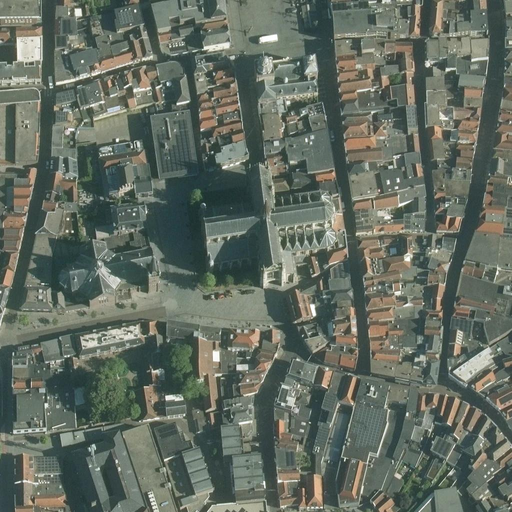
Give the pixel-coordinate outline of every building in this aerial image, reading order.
[(40,0),(0,0),(1,27),(41,26),(40,0)] [(56,0),(56,12),(73,10),(73,0),(56,0)] [(126,0),(123,1),(126,12),(139,9),(137,0),(126,0)] [(147,0),(149,7),(150,11),(151,12),(186,6),(185,0),(147,0)] [(226,24),(221,0),(219,0),(186,6),(191,31),(226,24)] [(329,4),(330,11),(376,7),(374,0),(367,0),(351,2),(329,4)] [(330,11),(331,18),(365,17),(365,16),(386,15),(387,24),(397,25),(397,22),(395,21),(395,14),(404,12),(421,12),(422,0),(389,0),(389,4),(376,7),(330,11)] [(465,5),(466,13),(466,11),(473,11),(473,15),(485,15),(485,3),(481,3),(463,4),(458,5),(465,5)] [(511,3),(503,6),(505,22),(505,23),(511,22),(511,3)] [(154,24),(157,37),(191,31),(186,6),(151,12),(154,24)] [(114,26),(117,36),(117,37),(120,36),(144,30),(140,13),(144,12),(150,11),(149,7),(143,9),(139,10),(139,9),(126,12),(114,15),(117,25),(114,26)] [(431,7),(429,30),(430,30),(429,36),(431,36),(432,37),(440,38),(440,26),(445,26),(447,23),(457,23),(457,19),(458,19),(458,7),(431,7)] [(56,12),(55,25),(76,23),(75,18),(84,17),(83,9),(79,10),(73,10),(56,12)] [(466,15),(462,15),(465,15),(466,17),(473,17),(473,23),(470,23),(470,28),(468,28),(469,38),(487,36),(487,31),(486,31),(485,16),(485,15),(473,15),(473,11),(466,11),(466,13),(466,15)] [(397,41),(408,41),(411,22),(404,21),(404,12),(395,14),(395,21),(397,22),(397,25),(398,25),(397,41)] [(420,22),(421,12),(404,12),(404,21),(411,22),(420,22)] [(114,15),(98,18),(105,39),(116,71),(133,66),(125,42),(122,43),(120,36),(117,37),(117,36),(114,26),(117,25),(114,15)] [(334,43),(379,40),(380,25),(387,24),(386,15),(365,16),(365,17),(331,18),(334,43)] [(457,39),(469,38),(468,28),(470,28),(470,23),(473,23),(473,17),(466,17),(465,15),(462,15),(462,19),(458,19),(457,19),(457,23),(457,26),(457,39)] [(98,18),(88,21),(88,22),(91,36),(91,37),(93,44),(94,44),(98,62),(101,76),(112,72),(116,71),(105,39),(98,18)] [(55,25),(54,42),(69,41),(70,47),(82,44),(81,38),(91,36),(88,22),(76,24),(76,23),(55,25)] [(419,34),(420,22),(411,22),(408,41),(409,41),(409,40),(415,40),(417,38),(418,38),(418,34),(419,34)] [(448,39),(449,27),(457,26),(457,23),(447,23),(445,26),(440,26),(440,38),(448,38),(448,39)] [(227,33),(226,24),(191,31),(193,40),(227,33)] [(387,40),(397,41),(398,25),(397,25),(387,24),(380,25),(379,40),(387,40)] [(448,39),(457,39),(457,26),(449,27),(448,39)] [(147,42),(144,30),(120,36),(122,43),(125,42),(133,40),(141,63),(152,60),(147,42)] [(157,37),(159,46),(193,40),(191,31),(157,37)] [(41,32),(12,33),(13,47),(16,47),(16,45),(41,44),(41,32)] [(0,46),(9,47),(13,47),(12,33),(0,33),(0,46)] [(159,46),(160,51),(161,53),(162,54),(163,56),(164,57),(166,58),(167,59),(169,59),(171,59),(172,59),(203,53),(223,50),(230,49),(227,33),(193,40),(159,46)] [(90,79),(101,76),(98,62),(94,44),(93,44),(91,37),(91,36),(81,38),(82,44),(90,79)] [(133,66),(141,63),(133,40),(125,42),(133,66)] [(54,42),(54,56),(65,56),(65,57),(67,57),(67,56),(69,55),(67,47),(70,47),(69,41),(54,42)] [(485,43),(469,44),(470,60),(466,61),(466,67),(471,66),(485,64),(488,64),(488,45),(487,45),(485,44),(485,43)] [(9,66),(9,69),(16,69),(16,68),(41,67),(41,44),(16,45),(16,47),(16,66),(9,66)] [(75,83),(90,79),(82,44),(70,47),(67,47),(69,55),(72,70),(75,83)] [(469,44),(460,45),(460,55),(456,55),(456,82),(464,81),(464,78),(466,78),(466,67),(466,61),(470,60),(469,44)] [(334,47),(335,64),(362,61),(362,58),(374,58),(373,46),(361,46),(361,45),(334,47)] [(424,70),(424,71),(442,70),(442,65),(446,65),(446,59),(438,59),(439,45),(427,45),(424,48),(423,49),(424,66),(424,70)] [(424,72),(424,73),(444,72),(444,85),(454,85),(457,85),(456,82),(456,55),(460,55),(460,45),(446,45),(446,59),(446,65),(442,65),(442,70),(424,71),(424,72)] [(383,46),(373,46),(374,58),(384,59),(383,46)] [(393,47),(383,46),(384,59),(386,59),(386,64),(390,65),(397,64),(397,59),(394,59),(393,47)] [(411,47),(393,47),(394,59),(397,59),(397,64),(399,78),(413,76),(412,65),(413,64),(413,62),(412,61),(411,47)] [(54,56),(55,71),(72,70),(69,55),(67,56),(67,57),(65,57),(65,56),(54,56)] [(224,57),(207,60),(190,63),(193,81),(213,77),(213,76),(233,73),(227,73),(224,57)] [(336,76),(336,77),(383,73),(383,71),(385,71),(385,77),(384,77),(385,81),(388,81),(388,80),(399,78),(397,64),(390,65),(386,64),(386,59),(384,59),(374,58),(362,58),(362,61),(335,64),(335,65),(337,76),(336,76)] [(485,80),(488,64),(485,64),(471,66),(466,67),(466,78),(464,78),(464,81),(485,80)] [(503,93),(503,94),(511,94),(511,64),(504,65),(504,82),(503,93)] [(258,106),(288,102),(317,98),(314,83),(316,83),(314,66),(307,66),(301,67),(284,69),(271,71),(271,72),(254,74),(258,106)] [(0,86),(10,86),(19,85),(19,86),(19,85),(28,85),(41,84),(41,67),(16,68),(16,69),(9,69),(0,69),(0,86)] [(174,102),(173,95),(171,83),(185,80),(184,77),(184,75),(183,72),(181,70),(179,68),(178,68),(177,67),(175,67),(174,67),(172,67),(170,67),(155,70),(160,89),(151,91),(154,104),(153,104),(153,106),(174,102)] [(55,75),(55,87),(75,83),(72,70),(55,71),(55,75)] [(155,70),(145,72),(150,92),(151,91),(160,89),(155,70)] [(337,87),(385,81),(384,77),(385,77),(385,71),(383,71),(383,73),(336,77),(337,87)] [(145,72),(131,76),(133,85),(130,86),(135,110),(141,109),(153,106),(153,104),(154,104),(151,91),(150,92),(145,72)] [(424,73),(425,84),(444,85),(444,72),(424,73)] [(193,81),(196,97),(208,95),(208,91),(235,86),(234,77),(233,73),(213,76),(213,77),(193,81)] [(131,76),(119,79),(127,112),(130,112),(135,110),(130,86),(133,85),(131,76)] [(399,78),(399,86),(413,84),(413,76),(399,78)] [(111,117),(112,117),(127,112),(119,79),(115,80),(112,81),(116,101),(118,110),(110,113),(111,117)] [(187,93),(185,80),(171,83),(173,95),(187,93)] [(483,95),(485,80),(464,81),(456,82),(457,85),(454,85),(453,94),(483,95)] [(112,81),(99,85),(102,101),(101,101),(105,115),(108,114),(109,118),(111,117),(110,113),(118,110),(116,101),(112,81)] [(337,87),(339,98),(379,92),(379,93),(389,92),(388,81),(385,81),(337,87)] [(425,84),(425,97),(445,97),(444,85),(425,84)] [(99,85),(93,87),(100,120),(109,118),(108,114),(105,115),(101,101),(102,101),(99,85)] [(452,102),(453,94),(454,85),(444,85),(445,97),(445,102),(451,102),(452,102)] [(196,97),(197,106),(237,98),(235,86),(208,91),(208,95),(196,97)] [(93,87),(83,91),(93,122),(94,122),(100,120),(93,87)] [(379,92),(339,98),(341,119),(389,114),(407,112),(415,112),(413,89),(400,90),(389,92),(379,93),(379,92)] [(83,91),(74,94),(77,106),(76,106),(78,112),(81,120),(80,120),(82,125),(77,131),(95,131),(94,122),(93,122),(83,91)] [(0,256),(18,257),(23,233),(2,233),(3,217),(0,217),(0,166),(37,167),(40,107),(39,96),(36,93),(0,96),(0,256)] [(175,108),(187,106),(189,105),(187,93),(173,95),(174,102),(175,107),(175,108)] [(52,130),(65,129),(65,131),(77,131),(82,125),(80,120),(81,120),(78,112),(76,106),(77,106),(74,94),(73,94),(61,97),(61,98),(55,99),(54,100),(54,102),(53,102),(53,103),(52,130)] [(453,102),(481,104),(483,95),(453,94),(452,102),(453,102)] [(511,94),(503,94),(502,107),(511,107),(511,94)] [(425,97),(426,110),(445,111),(444,102),(451,102),(445,102),(445,97),(425,97)] [(197,106),(198,113),(238,106),(237,98),(197,106)] [(453,102),(452,111),(481,112),(481,104),(453,102)] [(258,108),(259,122),(271,120),(271,121),(287,120),(286,118),(284,105),(258,108)] [(175,108),(175,107),(171,108),(174,118),(187,116),(187,106),(175,108)] [(198,113),(199,124),(239,116),(238,106),(198,113)] [(501,107),(499,116),(511,116),(511,107),(502,107),(501,107)] [(322,109),(286,118),(287,120),(288,129),(324,120),(322,109)] [(426,110),(427,130),(440,131),(440,125),(467,126),(467,123),(479,123),(481,112),(452,111),(445,111),(426,110)] [(378,130),(342,130),(343,130),(344,144),(390,142),(390,139),(417,138),(417,135),(409,135),(408,124),(407,112),(389,114),(389,121),(378,121),(378,130)] [(416,123),(415,112),(407,112),(408,124),(416,123)] [(341,119),(342,130),(378,130),(378,121),(389,121),(389,114),(341,119)] [(174,118),(150,121),(158,183),(189,178),(197,177),(189,116),(187,116),(174,118)] [(199,124),(200,136),(241,126),(239,116),(199,124)] [(511,116),(499,116),(495,137),(508,138),(507,146),(511,146),(511,116)] [(259,123),(261,134),(283,132),(282,124),(286,123),(289,137),(288,129),(287,120),(271,121),(271,120),(259,122),(259,123)] [(289,138),(297,136),(325,128),(324,120),(288,129),(289,138)] [(417,135),(416,123),(408,124),(409,135),(417,135)] [(477,135),(479,123),(467,123),(467,126),(440,125),(440,131),(477,135)] [(200,136),(200,144),(242,135),(241,126),(200,136)] [(297,136),(299,143),(327,136),(325,128),(297,136)] [(51,163),(51,164),(76,165),(75,153),(75,148),(75,142),(75,140),(76,136),(77,131),(65,131),(65,129),(52,130),(51,163)] [(427,133),(428,146),(442,144),(475,147),(477,135),(440,131),(427,130),(427,133)] [(76,136),(75,140),(75,142),(96,140),(95,131),(77,131),(76,136)] [(263,145),(263,146),(282,144),(281,136),(283,136),(283,132),(261,134),(263,145)] [(205,174),(216,171),(214,162),(221,160),(220,153),(244,147),(242,135),(200,144),(202,159),(205,174)] [(298,145),(296,145),(297,151),(329,146),(327,136),(299,143),(298,144),(298,145)] [(495,137),(493,152),(511,153),(511,146),(507,146),(508,138),(495,137)] [(390,142),(344,144),(344,153),(344,155),(344,156),(392,152),(392,160),(405,159),(407,159),(419,157),(418,147),(417,138),(390,139),(390,142)] [(98,152),(96,152),(99,169),(98,169),(99,176),(100,176),(104,199),(108,198),(108,199),(114,198),(117,197),(133,194),(134,199),(152,196),(148,168),(145,168),(140,143),(98,152)] [(264,157),(264,159),(285,156),(285,166),(286,174),(287,177),(306,174),(295,175),(294,171),(292,163),(292,162),(291,155),(298,154),(297,151),(296,145),(291,146),(291,144),(288,144),(282,145),(282,144),(263,146),(264,157)] [(428,146),(428,148),(442,147),(443,153),(474,156),(475,147),(442,144),(428,146)] [(330,155),(329,146),(297,151),(298,154),(291,155),(292,162),(330,155)] [(246,159),(244,147),(220,153),(221,160),(214,162),(216,171),(244,163),(246,159)] [(428,148),(430,164),(444,164),(443,153),(442,147),(428,148)] [(344,156),(346,169),(381,164),(382,165),(392,164),(393,175),(406,172),(420,169),(419,157),(407,159),(405,159),(392,160),(392,152),(344,156)] [(511,153),(493,152),(491,163),(511,165),(511,153)] [(472,165),(474,156),(443,153),(444,164),(459,164),(472,165)] [(332,165),(330,155),(292,162),(292,163),(294,171),(332,165)] [(264,159),(265,172),(275,170),(274,167),(285,166),(285,156),(264,159)] [(50,174),(49,179),(77,181),(77,180),(76,165),(51,164),(50,174)] [(381,164),(346,169),(348,182),(393,175),(392,164),(382,165),(381,164)] [(430,164),(431,176),(444,174),(447,174),(470,176),(472,165),(459,164),(444,164),(430,164)] [(306,174),(307,179),(333,174),(332,165),(294,171),(295,175),(306,174)] [(511,166),(491,165),(488,179),(511,180),(511,166)] [(265,178),(277,177),(277,175),(286,174),(285,166),(274,167),(275,170),(265,172),(265,178)] [(422,181),(420,169),(406,172),(408,184),(422,181)] [(424,190),(422,181),(408,184),(406,172),(393,175),(348,182),(350,195),(351,205),(424,192),(424,190)] [(25,175),(0,174),(0,217),(3,217),(3,215),(27,217),(36,173),(25,173),(25,175)] [(309,190),(319,189),(335,186),(333,174),(307,179),(306,174),(288,177),(290,190),(309,190)] [(431,176),(432,185),(444,185),(444,174),(431,176)] [(470,177),(470,176),(447,174),(444,174),(444,185),(470,186),(470,177)] [(48,184),(46,195),(61,197),(60,206),(77,208),(77,188),(77,182),(77,181),(49,179),(48,184)] [(511,189),(511,181),(488,179),(487,187),(511,189)] [(301,192),(288,193),(287,181),(268,183),(268,181),(265,181),(266,183),(250,186),(249,183),(247,183),(248,186),(245,186),(245,189),(248,188),(249,198),(247,198),(247,201),(250,201),(251,207),(248,207),(248,209),(242,211),(242,208),(240,209),(240,211),(232,212),(232,210),(230,210),(230,213),(223,214),(222,211),(220,212),(220,214),(213,215),(212,213),(210,213),(211,215),(205,216),(204,215),(203,214),(201,214),(200,215),(199,215),(200,217),(198,217),(198,219),(200,219),(201,224),(199,224),(199,226),(201,226),(202,234),(200,235),(200,237),(203,236),(203,241),(204,246),(205,251),(205,253),(203,253),(203,255),(205,255),(207,263),(204,263),(204,265),(207,265),(208,270),(205,271),(205,273),(208,272),(208,275),(209,274),(210,275),(211,275),(213,273),(213,271),(218,271),(219,273),(221,273),(220,270),(228,269),(229,271),(231,271),(231,269),(238,268),(239,270),(241,270),(240,267),(248,266),(249,268),(251,268),(250,266),(256,265),(256,267),(259,267),(260,273),(257,273),(258,276),(260,276),(262,285),(259,285),(259,288),(262,287),(263,290),(265,289),(264,287),(281,284),(281,287),(283,287),(283,284),(285,283),(292,282),(292,284),(294,284),(294,282),(297,281),(295,268),(308,267),(311,279),(312,279),(309,258),(317,257),(325,256),(325,258),(328,258),(328,256),(330,254),(331,256),(333,255),(331,253),(333,247),(335,247),(335,244),(333,244),(332,241),(335,241),(334,239),(333,239),(331,236),(330,231),(331,229),(333,229),(332,227),(331,227),(330,222),(332,222),(331,220),(331,219),(328,218),(328,213),(331,212),(331,209),(329,209),(328,204),(330,204),(330,201),(328,202),(325,200),(325,198),(323,197),(322,199),(320,199),(302,201),(301,192)] [(432,185),(433,195),(443,195),(444,185),(432,185)] [(468,196),(470,186),(444,185),(443,195),(468,196)] [(319,189),(320,198),(320,199),(322,199),(323,197),(325,198),(325,200),(328,202),(330,201),(338,200),(335,186),(319,189)] [(511,191),(487,189),(485,199),(511,202),(511,191)] [(425,201),(424,192),(351,205),(353,217),(384,212),(398,209),(404,207),(404,208),(405,208),(404,207),(425,201)] [(46,195),(44,205),(57,207),(60,206),(61,197),(46,195)] [(433,195),(434,205),(467,204),(468,196),(443,195),(433,195)] [(482,212),(511,213),(511,202),(485,199),(482,212)] [(341,220),(338,200),(330,201),(330,204),(328,204),(329,209),(331,209),(331,212),(328,213),(328,218),(331,219),(331,220),(341,220)] [(424,221),(425,201),(404,207),(405,208),(406,218),(408,217),(409,222),(424,221)] [(434,205),(435,217),(443,217),(443,213),(464,214),(467,204),(434,205)] [(44,205),(41,215),(54,216),(55,215),(76,215),(76,209),(77,209),(77,208),(60,206),(57,207),(44,205)] [(95,230),(94,230),(96,242),(110,240),(109,239),(113,238),(146,234),(145,220),(144,209),(120,212),(117,212),(103,214),(104,215),(105,214),(106,225),(111,224),(112,228),(107,228),(95,230)] [(384,212),(353,217),(355,236),(356,237),(363,236),(363,237),(402,234),(410,234),(409,222),(408,217),(406,218),(403,218),(403,224),(383,225),(382,212),(398,209),(384,212)] [(479,224),(474,238),(511,241),(511,213),(482,212),(479,224)] [(458,236),(464,214),(443,213),(443,217),(435,217),(436,235),(458,236)] [(27,217),(3,215),(3,217),(2,233),(23,233),(27,217)] [(35,238),(37,238),(56,239),(58,234),(60,234),(61,230),(63,215),(76,215),(55,215),(54,216),(41,215),(35,238)] [(344,237),(341,220),(331,220),(332,222),(330,222),(331,227),(332,227),(333,229),(331,229),(330,231),(331,236),(333,239),(334,239),(344,237)] [(424,234),(424,221),(409,222),(410,234),(424,234)] [(82,305),(88,303),(89,309),(89,310),(131,301),(130,294),(131,294),(131,293),(138,292),(138,293),(139,292),(147,290),(147,292),(147,294),(150,294),(149,293),(156,292),(157,292),(159,292),(158,290),(156,283),(157,283),(156,281),(155,275),(153,263),(152,263),(150,256),(151,256),(146,234),(121,237),(121,239),(117,239),(117,238),(113,238),(110,239),(113,256),(112,256),(106,257),(105,252),(106,252),(105,251),(78,255),(79,256),(54,261),(58,284),(57,284),(57,285),(58,285),(59,291),(58,291),(59,292),(60,292),(64,295),(63,297),(64,297),(65,296),(71,297),(72,298),(71,298),(71,300),(73,299),(76,298),(75,300),(75,303),(78,305),(81,305),(82,305)] [(347,264),(344,237),(334,239),(335,241),(332,241),(333,244),(335,244),(335,247),(333,247),(331,253),(333,255),(331,256),(330,254),(328,256),(328,258),(325,258),(325,256),(317,257),(319,276),(330,268),(347,264)] [(37,238),(34,251),(53,252),(56,239),(37,238)] [(474,238),(464,266),(474,268),(494,272),(494,270),(511,272),(511,241),(474,238)] [(383,241),(375,242),(377,253),(380,252),(380,250),(396,249),(395,247),(395,241),(383,241)] [(396,249),(380,250),(380,252),(382,265),(401,263),(400,246),(399,241),(397,241),(395,241),(395,247),(396,249)] [(411,241),(399,241),(400,246),(401,263),(410,262),(412,261),(411,241)] [(421,241),(411,241),(412,261),(410,262),(410,275),(423,273),(423,272),(424,262),(425,252),(422,252),(421,241)] [(432,241),(421,241),(422,252),(425,252),(424,262),(429,263),(430,257),(435,257),(435,253),(440,254),(442,243),(436,243),(436,242),(432,241)] [(356,244),(357,255),(369,253),(377,253),(375,242),(356,244)] [(442,243),(440,254),(440,255),(453,257),(456,245),(442,243)] [(52,314),(50,296),(49,293),(51,262),(53,252),(34,251),(31,263),(41,264),(42,259),(48,259),(48,273),(49,283),(49,292),(50,303),(52,314)] [(377,253),(369,253),(370,267),(382,265),(380,252),(377,253)] [(357,255),(359,268),(370,267),(369,253),(357,255)] [(449,268),(453,257),(440,255),(440,254),(435,253),(435,257),(430,257),(429,263),(449,268)] [(0,275),(13,277),(14,275),(18,257),(0,256),(0,275)] [(316,278),(319,276),(317,257),(309,258),(312,279),(316,278)] [(31,263),(29,273),(48,273),(48,259),(42,259),(41,264),(31,263)] [(359,268),(362,284),(410,278),(410,275),(410,262),(401,263),(382,265),(370,267),(359,268)] [(449,268),(429,263),(424,262),(423,272),(446,277),(449,268)] [(511,272),(494,270),(494,272),(474,268),(464,266),(461,279),(487,284),(496,286),(511,289),(511,272)] [(330,276),(324,279),(325,280),(325,283),(329,283),(329,286),(349,284),(347,268),(338,269),(330,275),(330,276)] [(445,280),(446,277),(423,272),(423,273),(410,275),(410,278),(418,278),(429,277),(430,278),(442,280),(445,280)] [(29,273),(27,282),(49,283),(48,273),(29,273)] [(0,290),(9,292),(10,292),(14,277),(13,277),(0,275),(0,290)] [(442,283),(442,280),(430,278),(429,277),(418,278),(418,284),(417,284),(417,286),(404,287),(404,288),(405,291),(411,291),(411,293),(444,289),(443,289),(442,283)] [(363,293),(384,290),(384,289),(397,287),(397,288),(404,288),(404,287),(417,286),(417,284),(418,284),(418,278),(410,278),(362,284),(364,293),(363,293)] [(299,300),(319,298),(350,295),(349,284),(329,286),(329,283),(325,283),(325,280),(324,279),(314,286),(297,294),(298,296),(299,300)] [(460,280),(454,312),(470,313),(475,314),(474,322),(482,324),(481,328),(484,332),(485,333),(486,337),(489,346),(511,332),(511,289),(496,286),(487,284),(461,279),(460,280)] [(27,282),(25,292),(39,292),(46,288),(47,292),(49,292),(49,283),(27,282)] [(365,300),(379,299),(379,301),(393,300),(393,299),(400,297),(399,292),(404,291),(405,291),(404,288),(397,288),(397,287),(384,289),(384,290),(363,293),(365,300)] [(25,292),(23,302),(50,303),(49,292),(47,292),(46,288),(39,292),(25,292)] [(441,302),(442,296),(442,290),(444,291),(444,289),(411,293),(412,301),(402,302),(402,303),(397,304),(397,306),(394,306),(393,300),(379,301),(379,299),(365,300),(366,315),(394,311),(394,313),(421,309),(421,305),(442,303),(442,302),(441,302)] [(0,316),(2,317),(5,309),(9,292),(0,290),(0,316)] [(50,296),(52,314),(65,314),(85,310),(84,305),(82,305),(81,305),(78,305),(75,303),(75,300),(76,298),(73,299),(71,300),(71,298),(72,298),(71,297),(65,296),(64,297),(63,297),(64,295),(50,296)] [(306,322),(319,318),(333,316),(332,309),(352,306),(350,295),(319,298),(320,302),(315,303),(316,307),(299,312),(300,318),(304,317),(306,322)] [(289,314),(299,312),(316,307),(315,303),(320,302),(319,298),(299,300),(298,296),(297,296),(285,299),(289,314)] [(21,312),(52,314),(50,303),(23,302),(21,312)] [(441,315),(442,303),(421,305),(421,309),(421,315),(441,315)] [(353,314),(352,306),(332,309),(333,316),(353,314)] [(366,315),(367,326),(419,323),(420,320),(421,320),(421,315),(421,309),(394,313),(394,311),(366,315)] [(289,314),(293,326),(306,322),(304,317),(300,318),(299,312),(289,314)] [(452,321),(452,322),(473,325),(474,324),(474,322),(475,314),(470,313),(454,312),(453,313),(452,321)] [(316,324),(315,324),(316,330),(354,324),(353,314),(333,316),(319,318),(320,324),(316,325),(316,324)] [(441,323),(441,315),(421,315),(421,320),(420,320),(419,323),(420,323),(441,323)] [(452,322),(450,335),(466,337),(465,342),(478,343),(480,345),(481,347),(481,349),(481,352),(489,346),(486,337),(482,334),(482,331),(484,332),(481,328),(482,324),(474,322),(474,324),(473,325),(452,322)] [(419,323),(367,326),(368,340),(377,339),(377,341),(410,341),(415,341),(440,343),(440,340),(421,339),(421,331),(420,323),(419,323)] [(440,332),(441,323),(420,323),(421,331),(440,332)] [(299,336),(304,346),(326,341),(347,339),(347,342),(355,341),(354,324),(316,330),(315,324),(296,330),(298,336),(299,336)] [(153,375),(163,374),(161,345),(161,341),(162,340),(161,335),(162,335),(162,326),(141,326),(141,327),(75,340),(79,361),(143,348),(143,358),(151,358),(153,375)] [(166,326),(165,342),(166,342),(167,345),(175,346),(175,348),(181,349),(181,347),(185,347),(186,345),(190,345),(191,388),(202,387),(205,409),(205,415),(218,413),(213,375),(219,375),(219,355),(220,333),(199,331),(166,326)] [(440,340),(440,332),(421,331),(421,339),(440,340)] [(229,334),(220,333),(219,375),(222,375),(235,376),(235,361),(235,353),(227,352),(229,334)] [(227,352),(235,353),(235,361),(249,363),(251,355),(251,352),(256,352),(257,345),(258,336),(250,336),(229,334),(227,352)] [(450,378),(466,389),(495,368),(511,361),(511,334),(485,351),(473,360),(450,378)] [(450,335),(448,348),(467,350),(467,356),(475,351),(477,354),(481,352),(481,349),(481,347),(480,345),(478,343),(465,342),(466,337),(450,335)] [(279,336),(258,336),(258,345),(279,348),(279,336)] [(304,346),(312,358),(323,348),(357,353),(355,341),(347,342),(347,339),(326,341),(304,346)] [(377,339),(368,340),(368,341),(370,355),(398,357),(399,355),(414,356),(438,357),(438,355),(419,354),(419,348),(415,347),(415,341),(410,341),(377,341),(377,339)] [(72,340),(60,343),(64,371),(69,371),(68,363),(75,361),(72,340)] [(438,355),(440,343),(415,341),(415,347),(419,348),(419,354),(438,355)] [(60,343),(51,345),(56,377),(65,375),(64,371),(60,343)] [(51,345),(42,347),(44,366),(48,366),(50,378),(56,377),(51,345)] [(257,345),(256,352),(258,351),(258,352),(277,357),(279,348),(258,345),(257,345)] [(42,347),(31,349),(33,367),(44,366),(42,347)] [(312,358),(314,359),(324,351),(330,352),(329,357),(357,362),(357,353),(323,348),(312,358)] [(448,348),(446,364),(460,360),(467,356),(467,350),(448,348)] [(12,353),(12,362),(28,360),(28,367),(33,367),(31,349),(12,353)] [(257,356),(255,364),(271,366),(277,357),(258,352),(258,351),(256,352),(251,352),(251,355),(257,356)] [(354,373),(357,362),(329,357),(330,352),(324,351),(314,359),(324,366),(354,373)] [(460,360),(446,364),(449,376),(472,358),(477,354),(475,351),(467,356),(460,360)] [(370,365),(383,367),(396,368),(408,369),(409,367),(414,368),(415,365),(416,362),(414,361),(414,356),(399,355),(398,357),(370,355),(370,365)] [(438,357),(414,356),(414,361),(416,362),(415,365),(419,365),(419,362),(429,363),(429,366),(438,367),(438,357)] [(146,376),(147,376),(153,375),(151,358),(143,358),(146,376)] [(12,362),(12,371),(16,370),(16,369),(18,369),(18,370),(21,370),(21,369),(25,369),(25,371),(27,370),(27,367),(28,367),(28,360),(12,362)] [(76,361),(75,361),(68,363),(69,371),(69,374),(70,382),(80,381),(76,361)] [(466,389),(485,403),(492,397),(511,385),(511,361),(495,368),(466,389)] [(435,386),(438,367),(429,366),(429,363),(419,362),(419,365),(415,365),(414,368),(411,377),(419,378),(420,375),(424,375),(422,387),(430,389),(435,386)] [(254,369),(235,369),(235,376),(266,376),(271,366),(255,364),(254,369)] [(285,382),(283,390),(296,394),(304,368),(299,366),(293,364),(291,365),(290,365),(285,382)] [(374,378),(382,379),(383,367),(370,365),(371,369),(372,369),(372,373),(374,378)] [(12,371),(12,383),(42,382),(43,394),(46,393),(47,410),(50,410),(49,393),(71,391),(70,382),(69,374),(65,375),(56,377),(50,378),(48,366),(44,366),(33,367),(28,367),(27,367),(27,370),(25,371),(25,369),(21,369),(21,370),(18,370),(18,369),(16,369),(16,370),(12,371)] [(388,382),(393,383),(394,371),(396,371),(396,368),(383,367),(382,379),(389,381),(388,382)] [(409,386),(411,377),(414,368),(409,367),(408,369),(396,368),(396,371),(394,371),(393,383),(409,386)] [(311,398),(318,372),(304,368),(296,394),(311,398)] [(333,376),(318,372),(311,398),(308,409),(296,404),(295,406),(292,417),(290,417),(291,435),(300,437),(301,437),(304,437),(311,439),(316,440),(319,430),(317,430),(325,398),(326,399),(327,395),(333,376)] [(153,375),(147,376),(148,389),(155,388),(160,388),(159,382),(164,381),(163,374),(153,375)] [(235,376),(222,375),(222,380),(219,380),(220,389),(261,386),(266,376),(235,376)] [(421,387),(422,387),(424,375),(420,375),(419,378),(411,377),(409,386),(421,388),(421,387)] [(320,424),(332,427),(334,423),(337,414),(339,407),(340,403),(339,402),(339,401),(341,401),(347,381),(346,380),(333,376),(327,395),(335,398),(335,399),(331,398),(326,401),(320,424)] [(340,403),(339,407),(352,411),(353,411),(354,408),(360,387),(360,385),(347,381),(341,401),(339,401),(339,402),(340,403)] [(12,383),(12,395),(43,394),(42,382),(12,383)] [(511,385),(492,397),(485,403),(486,404),(488,405),(499,415),(500,416),(511,409),(511,385)] [(256,397),(261,386),(220,389),(222,399),(256,397)] [(343,444),(335,485),(338,511),(358,508),(360,497),(360,494),(369,460),(377,461),(379,454),(388,427),(386,426),(388,414),(384,414),(388,394),(384,393),(384,394),(361,388),(361,387),(360,387),(354,408),(353,411),(352,411),(350,419),(348,427),(343,444)] [(283,390),(280,389),(276,400),(295,406),(296,404),(308,409),(311,398),(296,394),(283,390)] [(63,430),(76,429),(73,391),(71,391),(49,393),(50,410),(52,431),(51,431),(62,428),(63,430)] [(148,391),(134,394),(137,415),(138,420),(138,424),(152,421),(158,420),(167,419),(184,417),(182,406),(181,398),(179,396),(166,398),(164,400),(165,408),(166,410),(157,411),(155,392),(149,393),(148,391)] [(13,437),(46,434),(46,433),(44,410),(47,410),(46,393),(43,394),(12,395),(13,437)] [(369,460),(360,494),(360,497),(364,498),(371,490),(379,462),(392,429),(393,429),(398,396),(388,394),(384,414),(388,414),(386,426),(388,427),(379,454),(377,461),(369,460)] [(316,440),(312,457),(314,458),(314,459),(314,461),(313,481),(321,481),(321,463),(332,427),(320,424),(326,401),(331,398),(335,399),(335,398),(327,395),(326,399),(325,398),(317,430),(319,430),(316,440)] [(408,397),(398,396),(393,429),(392,429),(379,462),(371,490),(364,498),(370,504),(381,495),(395,456),(399,444),(401,437),(404,419),(405,419),(408,397)] [(370,504),(374,510),(386,501),(383,498),(410,444),(413,429),(417,397),(409,396),(408,397),(405,419),(404,419),(401,437),(399,444),(395,456),(381,495),(370,504)] [(426,399),(417,397),(413,429),(420,431),(424,418),(426,399)] [(428,399),(426,399),(424,418),(420,431),(413,429),(410,444),(383,498),(386,501),(374,510),(375,511),(388,511),(390,511),(394,507),(392,505),(404,485),(394,479),(402,463),(416,470),(422,459),(427,452),(431,453),(433,449),(427,446),(431,434),(433,428),(434,428),(435,427),(433,427),(439,400),(428,399)] [(273,411),(284,415),(284,419),(287,419),(288,416),(290,417),(292,417),(295,406),(276,400),(273,411)] [(441,401),(439,400),(433,427),(435,427),(434,428),(433,428),(431,434),(427,446),(433,449),(437,439),(448,402),(441,401)] [(223,415),(206,418),(207,419),(209,433),(252,425),(250,411),(252,411),(254,402),(254,401),(252,402),(222,404),(223,415)] [(460,406),(448,402),(437,439),(433,449),(431,453),(427,452),(422,459),(427,462),(430,456),(446,464),(451,455),(455,448),(447,444),(451,434),(449,433),(460,406)] [(469,411),(460,406),(449,433),(451,434),(447,444),(455,448),(463,431),(461,430),(469,411)] [(511,434),(511,409),(500,416),(505,424),(511,434)] [(202,411),(191,413),(192,416),(193,422),(195,422),(197,435),(209,433),(207,419),(203,420),(202,411)] [(273,411),(274,424),(284,425),(284,435),(291,435),(290,417),(288,416),(287,419),(284,419),(284,415),(273,411)] [(451,455),(446,464),(454,469),(459,460),(463,455),(482,418),(469,411),(461,430),(463,431),(455,448),(451,455)] [(334,423),(332,427),(321,463),(321,481),(321,497),(322,497),(322,511),(338,511),(335,485),(343,444),(348,427),(350,419),(337,414),(334,423)] [(474,461),(468,469),(496,433),(495,431),(494,432),(493,431),(489,434),(485,430),(489,427),(482,419),(483,419),(482,418),(463,455),(474,461)] [(274,424),(274,443),(289,445),(290,445),(291,439),(300,440),(301,437),(300,437),(295,436),(291,435),(284,435),(284,425),(274,424)] [(250,427),(250,425),(213,432),(214,434),(205,435),(206,445),(212,444),(212,445),(214,445),(213,443),(224,442),(224,444),(226,443),(232,443),(232,439),(242,438),(244,438),(244,439),(245,439),(248,439),(252,434),(251,428),(252,428),(252,427),(250,427)] [(153,431),(152,431),(156,444),(178,437),(177,435),(174,426),(159,431),(158,429),(157,430),(158,430),(153,432),(153,431)] [(123,427),(103,431),(105,441),(117,438),(118,441),(121,440),(121,439),(141,432),(140,429),(124,432),(123,427)] [(174,511),(148,430),(141,432),(121,439),(121,440),(118,441),(117,438),(105,441),(104,441),(106,449),(73,460),(90,511),(174,511)] [(87,434),(85,434),(87,444),(100,442),(104,441),(105,441),(103,431),(92,433),(92,434),(87,435),(87,434)] [(178,437),(156,444),(160,454),(186,446),(185,444),(182,433),(177,435),(178,437)] [(468,469),(474,474),(505,444),(504,444),(496,433),(468,469)] [(70,447),(87,444),(85,434),(68,437),(68,438),(65,439),(64,437),(60,437),(62,448),(70,447)] [(298,445),(298,446),(297,452),(301,453),(301,457),(301,458),(314,461),(314,459),(310,458),(314,441),(310,440),(311,439),(304,437),(302,446),(298,445)] [(160,454),(163,464),(193,454),(190,442),(185,444),(186,446),(160,454)] [(274,454),(301,457),(301,453),(297,452),(298,446),(289,445),(274,443),(274,454)] [(238,448),(226,449),(227,464),(229,464),(232,497),(234,496),(235,501),(243,500),(243,502),(255,501),(255,499),(263,498),(262,491),(265,491),(263,475),(261,475),(260,470),(263,469),(262,461),(260,461),(258,444),(249,445),(249,446),(238,447),(238,448)] [(466,493),(471,499),(484,488),(483,487),(492,480),(491,479),(511,461),(511,453),(507,446),(507,445),(506,444),(505,444),(474,474),(457,493),(461,498),(466,493)] [(163,464),(177,505),(179,511),(186,509),(186,511),(200,511),(205,506),(204,504),(208,499),(207,496),(212,494),(198,452),(193,454),(163,464)] [(276,475),(295,474),(299,474),(301,457),(274,454),(276,475)] [(14,461),(14,475),(62,474),(62,460),(39,461),(34,461),(14,461)] [(511,470),(511,461),(491,479),(492,480),(483,487),(484,488),(485,491),(511,470)] [(471,499),(478,506),(485,501),(490,500),(511,483),(511,470),(485,491),(484,488),(471,499)] [(14,475),(14,488),(31,487),(45,487),(62,487),(62,474),(14,475)] [(276,475),(277,487),(299,485),(298,479),(295,479),(295,474),(276,475)] [(299,485),(306,485),(306,481),(313,481),(314,476),(298,475),(298,479),(299,485)] [(306,481),(306,494),(306,511),(322,511),(321,497),(321,481),(313,481),(306,481)] [(71,482),(64,482),(64,487),(65,498),(65,503),(65,509),(64,511),(72,511),(72,503),(71,503),(70,492),(71,492),(71,482)] [(511,483),(490,500),(488,501),(495,511),(500,511),(501,511),(508,504),(507,502),(511,499),(511,483)] [(277,487),(279,501),(293,499),(293,497),(298,497),(299,507),(298,507),(298,511),(306,511),(306,494),(296,494),(296,490),(299,490),(299,485),(277,487)] [(14,488),(15,499),(45,498),(65,498),(64,487),(62,487),(45,487),(31,487),(14,488)] [(458,511),(453,492),(432,496),(415,511),(458,511)] [(279,501),(279,509),(298,507),(299,507),(298,497),(293,497),(293,499),(279,501)] [(15,499),(15,510),(65,509),(65,503),(65,498),(45,498),(15,499)] [(511,499),(507,502),(508,504),(501,511),(500,511),(506,511),(508,511),(511,506),(511,499)]
